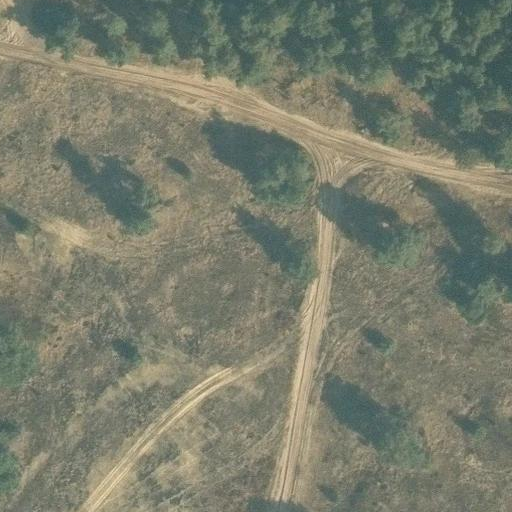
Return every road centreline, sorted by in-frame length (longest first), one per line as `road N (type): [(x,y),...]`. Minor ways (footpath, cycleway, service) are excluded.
road 1 (track): [(341,145),(315,347),(279,511)]
road 2 (track): [(341,145),(215,95),(0,44)]
road 3 (track): [(511,185),(341,145)]
